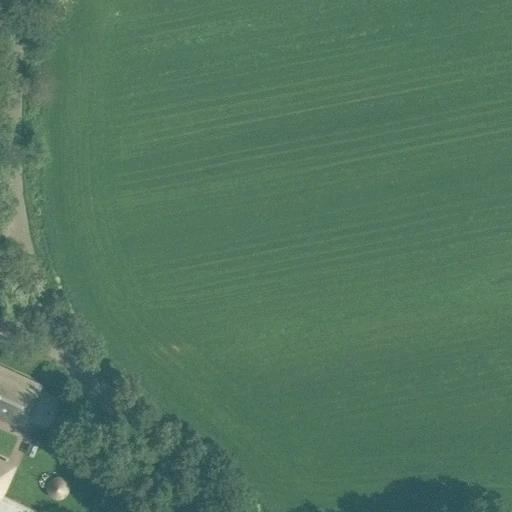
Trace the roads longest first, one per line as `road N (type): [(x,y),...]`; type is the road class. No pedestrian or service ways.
road 1 (unclassified): [(226,511),(66,351)]
road 2 (unclassified): [(16,0),(12,185)]
road 3 (unclassified): [(12,185),(27,256),(66,351)]
